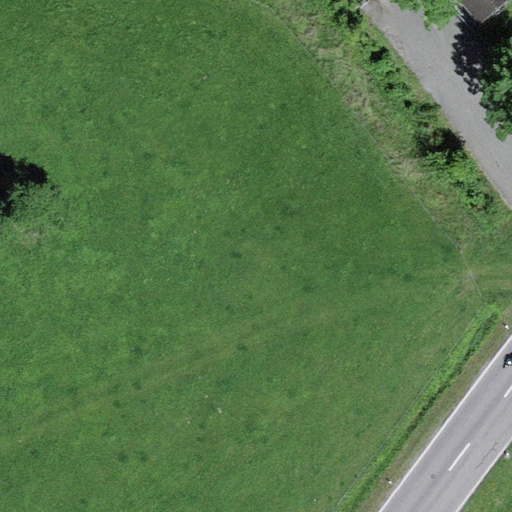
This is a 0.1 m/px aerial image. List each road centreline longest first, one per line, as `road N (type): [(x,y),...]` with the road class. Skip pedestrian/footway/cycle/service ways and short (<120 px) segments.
road 1 (track): [(420,0),(511,143)]
road 2 (primary): [(511,389),(419,511)]
